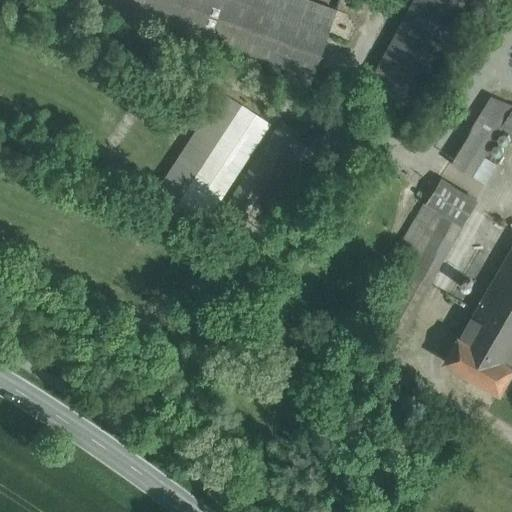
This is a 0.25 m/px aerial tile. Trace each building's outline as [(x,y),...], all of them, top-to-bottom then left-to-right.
[(190,0),(97,0),(180,30),(190,0)] [(335,10),(308,0),(190,0),(180,30),(311,78),(335,10)] [(413,0),(365,89),(415,116),(477,0),(413,0)] [(220,92),(155,192),(203,223),(268,123),(220,92)] [(511,108),(492,96),(450,162),(472,176),(511,112),(511,108)] [(281,121),(227,203),(246,215),(299,133),(281,121)] [(376,175),(357,163),(330,206),(348,217),(376,175)] [(477,200),(441,178),(426,201),(463,225),(477,200)] [(463,225),(426,201),(425,203),(398,247),(417,258),(409,273),(430,284),(463,225)] [(511,249),(474,316),(511,337),(511,249)] [(430,284),(409,273),(379,325),(400,337),(430,284)] [(511,337),(474,316),(461,338),(459,337),(445,362),(501,394),(511,374),(511,337)]
